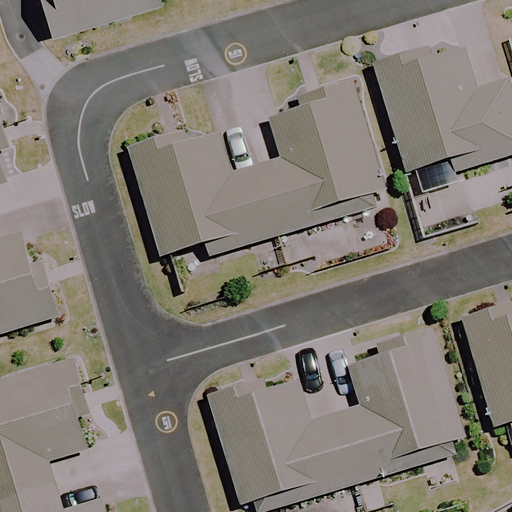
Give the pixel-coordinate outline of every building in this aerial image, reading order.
[(173,3),(171,0),(45,0),(57,38),(173,3)] [(511,86),(480,94),(469,48),(383,70),(410,176),(458,164),(460,173),(511,160),(511,86)] [(332,210),(390,195),(365,97),(273,121),(285,166),(234,179),(222,134),(140,155),(167,259),(212,247),(214,255),(336,224),(332,210)] [(0,192),(20,187),(0,117),(0,337),(63,320),(38,236),(0,247),(0,192)] [(511,313),(470,325),(499,430),(511,425),(511,313)] [(389,355),(391,361),(357,371),(369,411),(314,427),(302,389),(271,398),(269,390),(217,406),(219,413),(248,510),(290,498),(293,507),(418,470),(415,460),(472,444),(443,346),(441,339),(389,355)] [(100,451),(77,369),(0,390),(0,511),(116,511),(114,503),(83,511),(64,511),(51,465),(100,451)]
